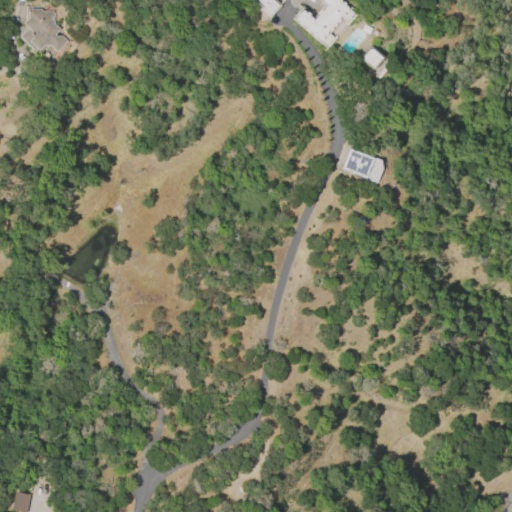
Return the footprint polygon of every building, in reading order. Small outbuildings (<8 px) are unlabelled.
[(252,1),(252,0),(283,0),(279,5),(280,6),(270,17),(252,1)] [(319,44),(291,19),(301,7),(313,17),(323,7),(317,1),(317,0),(340,0),(350,9),(319,44)] [(66,41),(55,52),(48,45),(37,55),(19,36),(27,28),(22,23),(24,21),(24,7),(36,7),(36,9),(39,9),(41,11),(52,11),(52,24),(57,30),(52,34),(54,37),(60,36),(66,41)] [(371,49),(380,58),(371,68),(361,59),(362,58),(361,57),(368,49),(370,50),(371,49)] [(339,170),(347,149),(373,158),(365,179),(339,170)] [(19,511),(10,510),(13,492),(28,495),(24,511),(19,511)]
